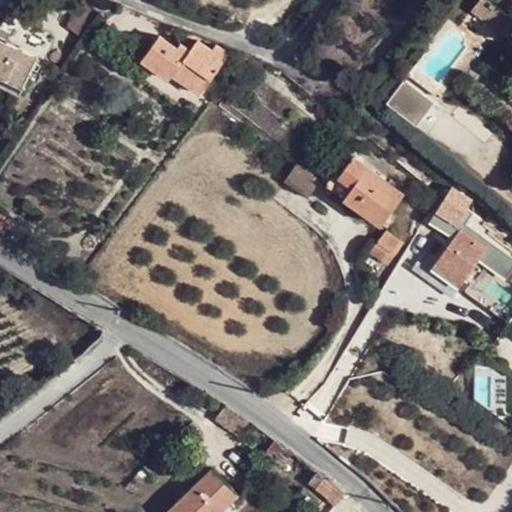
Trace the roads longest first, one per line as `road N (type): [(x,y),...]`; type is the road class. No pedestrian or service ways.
road 1 (unclassified): [(126,323),(288,424),(383,511)]
road 2 (residential): [(126,323),(0,427)]
road 3 (unclassified): [(0,248),(126,323)]
